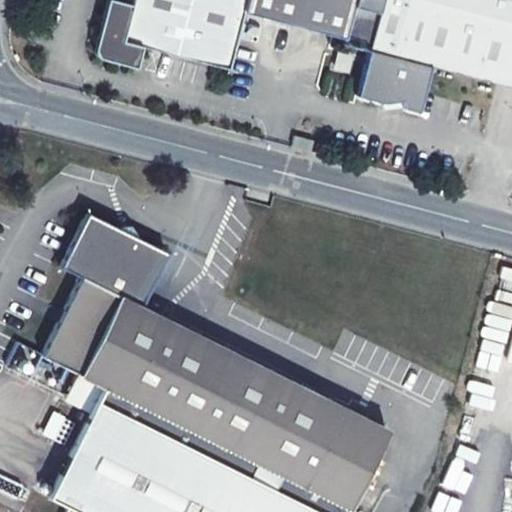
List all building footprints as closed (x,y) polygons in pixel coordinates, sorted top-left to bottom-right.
[(229,72),(243,18),(339,42),(349,0),(129,0),(127,7),(106,2),(92,59),(137,70),(142,50),(229,72)] [(511,0),(377,0),(352,99),(378,107),(397,104),(398,112),(414,116),(419,95),(426,70),(511,92),(511,0)] [(93,232),(74,223),(51,271),(72,281),(34,359),(69,376),(93,388),(82,411),(38,500),(58,510),(57,511),(339,511),(343,506),(348,508),(358,487),(354,485),(379,433),(131,311),(155,263),(136,253),(139,247),(125,240),(124,244),(108,236),(110,232),(96,225),(93,232)] [(93,388),(69,376),(36,399),(82,411),(93,388)] [(42,435),(63,444),(74,421),(52,412),(42,435)]
